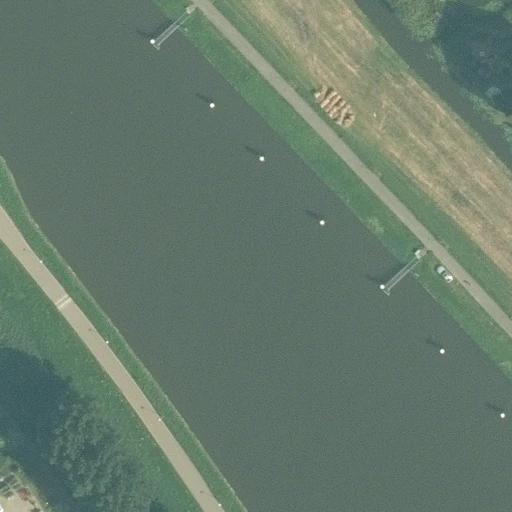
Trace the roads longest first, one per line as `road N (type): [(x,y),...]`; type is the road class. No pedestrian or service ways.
road 1 (unclassified): [(195,0),(511,331)]
road 2 (unclassified): [(215,511),(0,224)]
